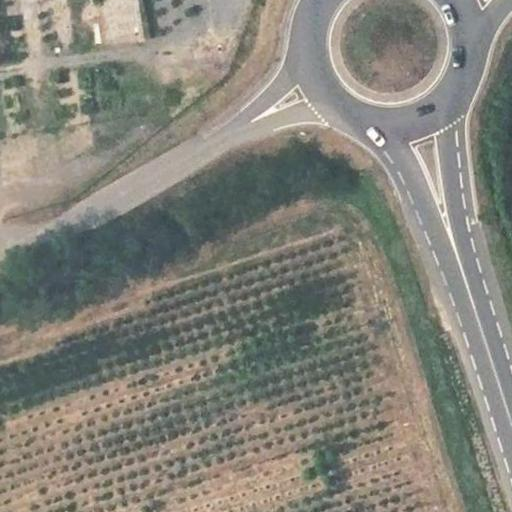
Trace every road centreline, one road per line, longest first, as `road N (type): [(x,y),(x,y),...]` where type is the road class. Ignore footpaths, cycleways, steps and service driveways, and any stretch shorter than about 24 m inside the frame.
road 1 (unclassified): [(213,142),(0,259)]
road 2 (primary): [(478,309),(458,209),(450,99)]
road 3 (primary): [(387,124),(478,309)]
road 4 (unclassified): [(213,142),(299,109),(347,111)]
road 5 (unclassified): [(309,46),(276,93),(213,142)]
